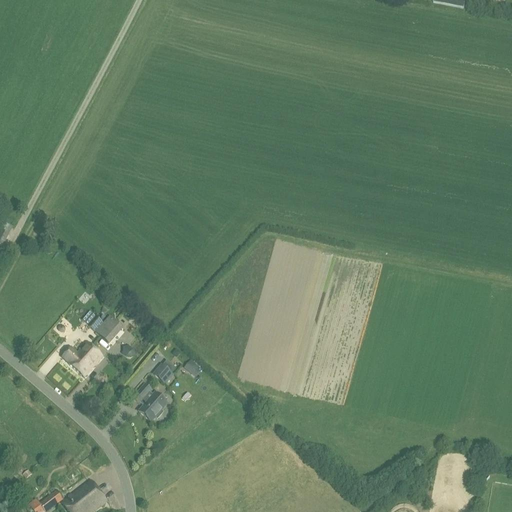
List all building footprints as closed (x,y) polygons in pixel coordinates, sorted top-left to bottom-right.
[(433,0),(433,3),(463,9),(465,0),(433,0)] [(8,235),(0,230),(0,244),(2,246),(8,235)] [(94,332),(102,323),(89,312),(81,321),(94,332)] [(98,330),(105,336),(118,318),(111,313),(98,330)] [(127,335),(132,330),(119,319),(105,337),(114,344),(123,332),(127,335)] [(60,326),(58,328),(58,332),(60,334),(63,334),(66,332),(66,328),(63,326),(60,326)] [(143,343),(148,347),(154,339),(150,335),(143,343)] [(85,362),(95,351),(86,343),(77,354),(70,349),(62,358),(68,364),(73,369),(78,363),(82,366),(85,362)] [(122,354),(126,358),(127,358),(128,358),(129,359),(130,359),(131,358),(132,358),(133,358),(133,357),(134,356),(135,355),(135,354),(135,353),(135,352),(135,351),(134,351),(128,346),(122,354)] [(102,357),(95,351),(85,362),(82,366),(78,363),(73,369),(84,378),(102,357)] [(161,367),(154,375),(163,383),(170,374),(161,367)] [(197,367),(191,374),(196,379),(202,372),(197,367)] [(144,407),(139,413),(151,423),(155,418),(157,420),(162,413),(161,412),(166,405),(154,395),(152,397),(149,394),(151,392),(144,386),(133,400),(139,405),(140,404),(144,407)] [(23,475),(26,480),(32,475),(28,470),(23,475)] [(67,511),(93,511),(107,502),(91,481),(61,504),(67,511)] [(35,500),(28,505),(33,511),(48,511),(63,500),(56,491),(39,504),(35,500)]
